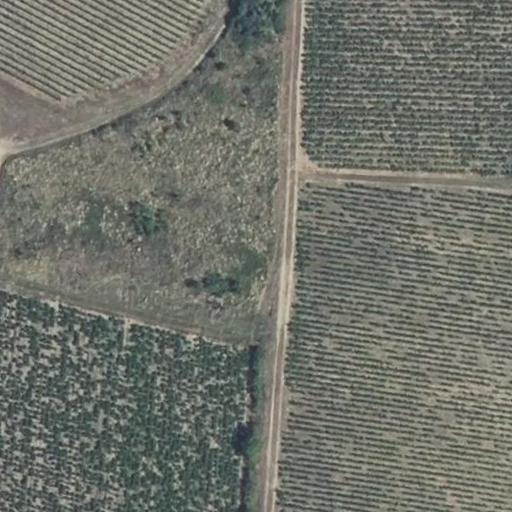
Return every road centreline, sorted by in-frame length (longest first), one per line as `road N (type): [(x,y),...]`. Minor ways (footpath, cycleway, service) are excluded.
road 1 (track): [(298,0),(268,511)]
road 2 (track): [(232,0),(213,36),(165,88),(126,112),(20,147),(0,146)]
